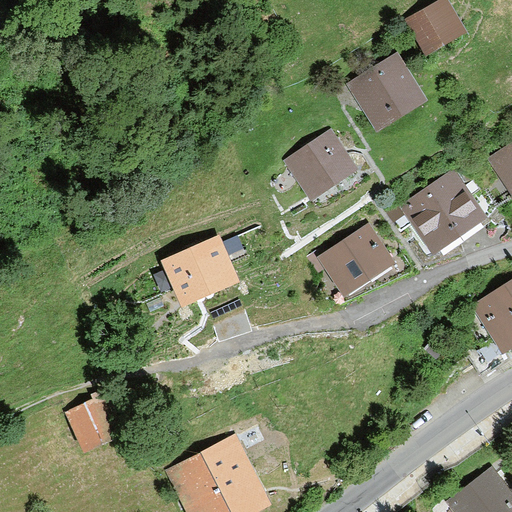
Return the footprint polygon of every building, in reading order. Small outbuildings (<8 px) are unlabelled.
[(467,37),(446,0),(440,0),(403,21),(425,60),(467,37)] [(426,104),(395,54),(344,85),(375,135),(426,104)] [(359,174),(329,130),(282,162),(311,206),(359,174)] [(511,142),(487,158),(511,196),(511,142)] [(487,227),(452,171),(396,206),(431,262),(487,227)] [(394,269),(367,227),(326,253),(321,246),(305,257),(316,274),(321,271),(342,303),(394,269)] [(236,281),(218,239),(164,262),(183,304),(236,281)] [(511,355),(511,280),(468,308),(502,362),(511,355)] [(209,311),(220,339),(255,326),(244,298),(209,311)] [(64,410),(83,450),(123,430),(104,391),(64,410)] [(269,511),(235,441),(202,458),(228,511),(269,511)] [(228,511),(202,458),(164,476),(181,511),(228,511)] [(511,511),(511,497),(491,469),(445,502),(452,511),(511,511)]
